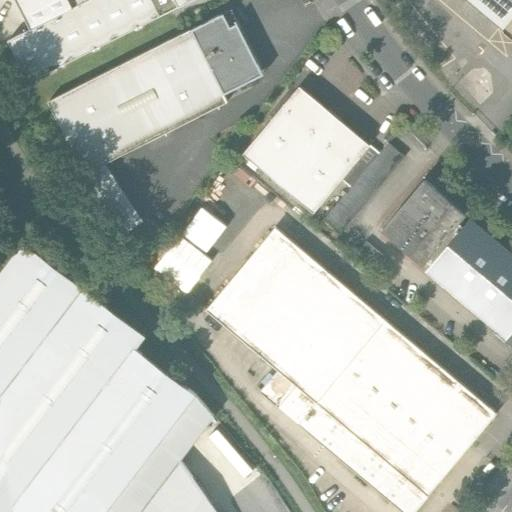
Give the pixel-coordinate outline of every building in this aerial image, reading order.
[(70,0),(75,9),(52,20),(9,41),(30,82),(194,0),(70,0)] [(70,0),(41,0),(52,20),(75,9),(70,0)] [(511,0),(473,0),(505,26),(511,17),(511,0)] [(224,14),(49,100),(85,172),(229,101),(225,93),(264,73),(240,24),(231,28),(224,14)] [(297,90),(241,157),(312,215),(339,182),(367,148),(297,90)] [(378,157),(367,148),(339,182),(349,190),(313,232),(330,246),(401,160),(385,147),(378,157)] [(103,173),(126,230),(142,223),(119,167),(103,173)] [(467,217),(422,180),(379,232),(424,269),(463,221),(467,217)] [(511,261),(463,221),(424,269),(421,272),(502,339),(511,328),(511,327),(511,261)] [(273,229),(204,310),(275,370),(424,496),(493,415),(273,229)] [(176,241),(152,272),(182,295),(206,264),(176,241)] [(0,409),(89,293),(25,243),(0,276),(0,409)] [(380,260),(364,245),(355,255),(372,270),(380,260)] [(0,409),(0,511),(18,511),(141,354),(151,341),(89,293),(0,409)] [(18,511),(149,511),(186,464),(220,421),(202,401),(141,354),(18,511)] [(399,511),(410,511),(424,496),(275,370),(257,392),(399,511)] [(220,511),(186,464),(149,511),(220,511)]
